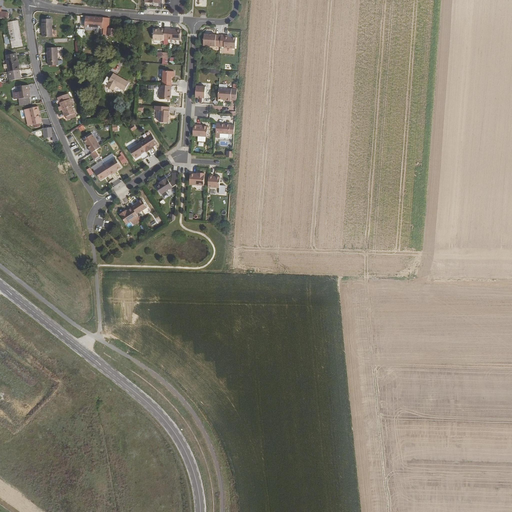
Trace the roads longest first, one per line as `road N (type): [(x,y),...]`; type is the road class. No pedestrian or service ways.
road 1 (tertiary): [(194,20),(184,152),(99,204)]
road 2 (residential): [(28,1),(45,96),(99,204)]
road 3 (tertiary): [(199,511),(190,463),(169,425),(109,371)]
road 4 (residential): [(194,20),(28,1)]
road 5 (tertiary): [(0,285),(109,371)]
road 6 (unclassified): [(99,204),(90,226),(102,340)]
